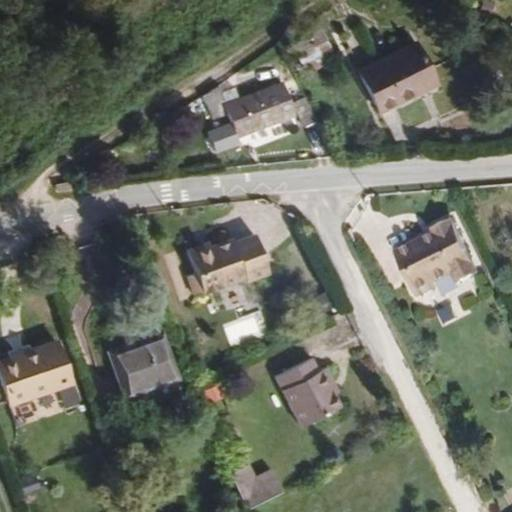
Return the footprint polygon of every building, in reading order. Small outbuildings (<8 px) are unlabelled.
[(327,21),(282,38),(296,68),(339,49),(327,21)] [(394,43),(336,69),(355,109),(412,83),(394,43)] [(227,86),(210,100),(220,113),(232,108),(246,137),(296,114),(291,102),(308,94),(300,76),(236,105),(227,86)] [(314,107),(307,110),(312,121),(319,119),(314,107)] [(432,239),(403,252),(423,293),(429,295),(442,288),(443,282),(461,274),(466,284),(487,274),(460,220),(438,229),(441,235),(443,239),(434,243),(432,239)] [(441,235),(432,239),(434,243),(443,239),(441,235)] [(200,275),(192,280),(199,299),(248,281),(250,284),(272,275),(258,237),(238,245),(236,242),(203,255),(201,249),(192,253),(200,275)] [(260,309),(223,324),(232,346),(269,330),(260,309)] [(164,329),(109,348),(125,396),(128,395),(179,377),(182,376),(164,329)] [(55,338),(0,356),(0,369),(18,419),(77,399),(55,338)] [(315,361),(280,377),(304,428),(344,408),(337,396),(334,388),(338,386),(330,370),(321,374),(315,361)] [(179,377),(128,395),(131,406),(183,388),(179,377)] [(250,510),(286,492),(275,470),(257,478),(251,465),(233,474),(250,510)]
